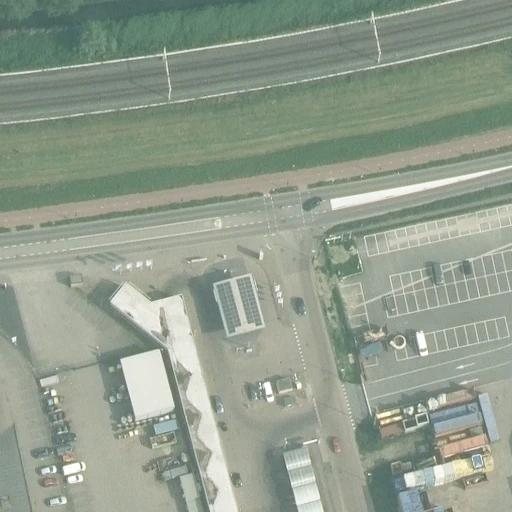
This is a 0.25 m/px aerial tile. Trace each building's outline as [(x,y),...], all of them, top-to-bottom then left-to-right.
[(80,277),(68,279),(69,288),(81,287),(80,277)] [(254,282),(215,292),(223,324),(229,346),(267,336),(262,314),(254,282)] [(235,511),(181,301),(173,303),(150,309),(125,288),(109,308),(166,354),(207,511),(235,511)] [(289,381),(275,384),(278,395),(292,392),(289,381)] [(0,447),(0,511),(31,511),(15,437),(0,447)] [(322,511),(307,450),(282,456),(295,511),(322,511)]
